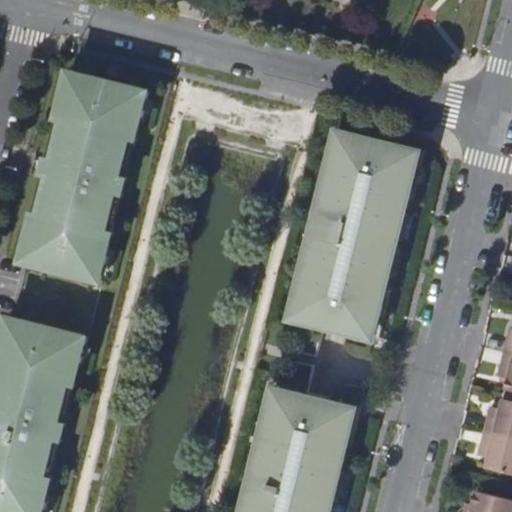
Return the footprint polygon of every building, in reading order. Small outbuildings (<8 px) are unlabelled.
[(101,79),(75,72),(69,97),(75,99),(69,120),(45,216),(40,238),(34,237),(27,262),(54,269),(55,265),(82,272),(80,275),(107,282),(113,257),(107,255),(112,233),(136,137),(142,115),(148,117),(154,91),(128,85),(127,88),(100,82),(101,79)] [(40,215),(45,216),(69,120),(64,119),(40,215)] [(375,334),(420,154),(344,135),(300,315),(375,334)] [(136,137),(112,233),(117,235),(141,139),(136,137)] [(40,323),(14,317),(8,342),(14,344),(8,365),(0,399),(0,511),(3,511),(49,511),(52,502),(46,500),(51,478),(75,382),(80,361),(87,362),(93,337),(67,330),(66,333),(39,327),(40,323)] [(511,352),(506,351),(500,376),(509,378),(507,388),(511,389),(511,352)] [(3,364),(0,377),(0,399),(8,365),(3,364)] [(75,382),(51,478),(56,479),(80,383),(75,382)] [(330,511),(356,411),(281,392),(250,511),(330,511)] [(492,406),(486,430),(511,436),(511,399),(504,398),(502,408),(492,406)] [(511,436),(486,430),(480,454),(490,457),(487,467),(511,472),(511,436)] [(511,511),(511,498),(477,490),(474,504),(471,511),(511,511)] [(468,503),(465,511),(471,511),(474,504),(468,503)]
